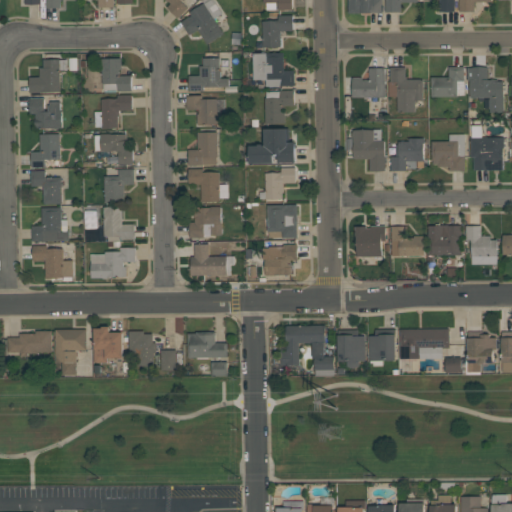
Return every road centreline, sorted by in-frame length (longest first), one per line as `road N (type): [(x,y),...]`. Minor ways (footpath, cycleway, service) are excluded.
road 1 (residential): [(164,301),(160,42),(2,42),(8,303)]
road 2 (residential): [(511,296),(0,303)]
road 3 (residential): [(325,0),(328,299)]
road 4 (residential): [(256,300),(256,511)]
road 5 (residential): [(326,40),(511,38)]
road 6 (residential): [(328,198),(511,197)]
